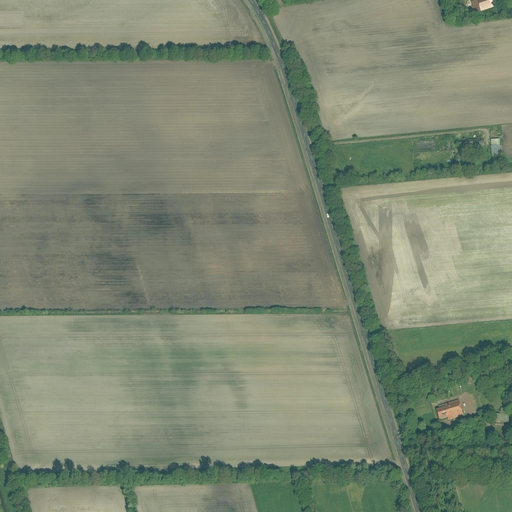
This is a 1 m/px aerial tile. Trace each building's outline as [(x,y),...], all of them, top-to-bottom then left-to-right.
[(476,14),(484,12),(479,0),(473,2),(476,14)] [(496,0),(479,0),(484,12),(498,7),(496,0)] [(484,140),(467,141),(467,151),(485,150),(484,140)] [(504,146),(493,147),(494,156),(505,155),(504,146)] [(465,416),(460,401),(446,405),(447,409),(439,411),(442,420),(450,418),(451,420),(465,416)] [(503,415),(499,414),(498,422),(511,424),(511,416),(507,415),(503,415)]
